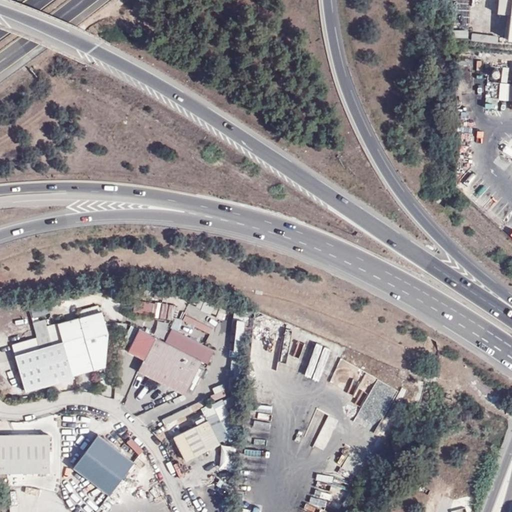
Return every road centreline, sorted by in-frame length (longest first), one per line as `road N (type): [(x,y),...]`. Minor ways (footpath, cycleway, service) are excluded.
road 1 (motorway): [(511,316),(207,113),(0,6)]
road 2 (motorway): [(0,194),(150,196),(257,220),(361,264)]
road 3 (motorway): [(0,234),(90,215),(177,215),(361,264)]
road 4 (motorway): [(511,300),(435,236),(391,181),(346,94),(326,0)]
road 5 (residential): [(187,511),(143,431),(116,406),(92,399),(0,409)]
road 6 (motorway): [(361,264),(511,352)]
